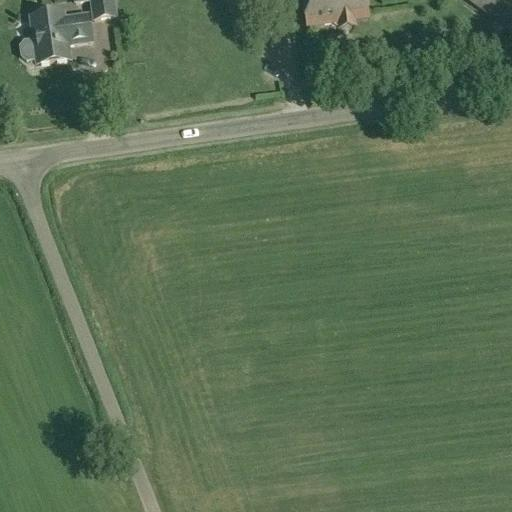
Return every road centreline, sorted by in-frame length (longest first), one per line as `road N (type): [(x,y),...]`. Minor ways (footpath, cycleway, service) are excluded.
road 1 (unclassified): [(15,163),(511,90)]
road 2 (unclassified): [(153,511),(15,163)]
